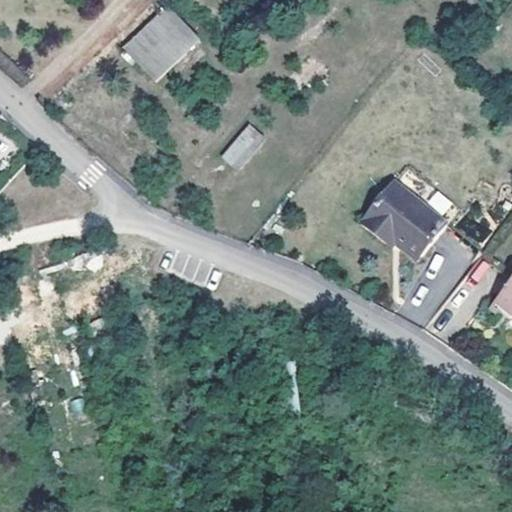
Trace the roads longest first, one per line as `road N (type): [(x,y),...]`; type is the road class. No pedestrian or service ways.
road 1 (residential): [(511,412),(417,343),(149,224),(0,85)]
road 2 (track): [(126,209),(0,248)]
